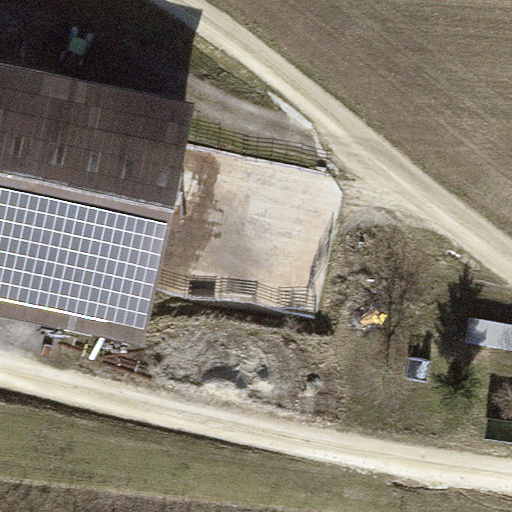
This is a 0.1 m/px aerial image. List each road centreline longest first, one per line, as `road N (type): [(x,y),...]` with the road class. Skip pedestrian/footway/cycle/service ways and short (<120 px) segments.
road 1 (track): [(511,455),(389,447),(0,371)]
road 2 (track): [(511,255),(159,0)]
